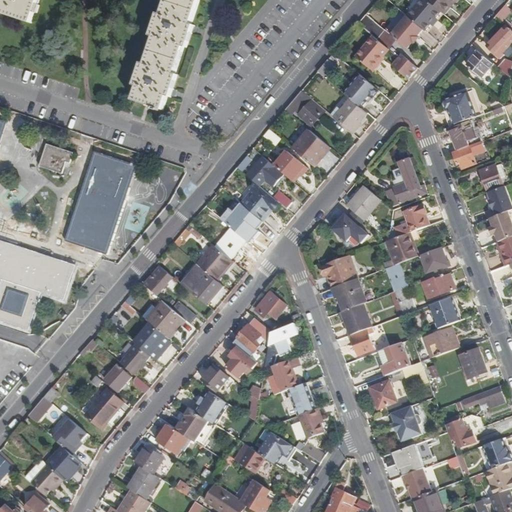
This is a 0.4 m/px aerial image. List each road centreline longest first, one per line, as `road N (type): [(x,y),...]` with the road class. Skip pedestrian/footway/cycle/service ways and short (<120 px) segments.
road 1 (residential): [(227,160),(0,432)]
road 2 (residential): [(287,246),(110,459),(81,511)]
road 3 (residential): [(511,362),(408,99)]
road 4 (residential): [(363,0),(227,160)]
road 5 (residential): [(193,149),(0,83)]
road 6 (residential): [(193,149),(321,0)]
road 7 (residential): [(356,429),(287,246)]
road 8 (residential): [(408,99),(287,246)]
road 9 (residential): [(490,0),(408,99)]
